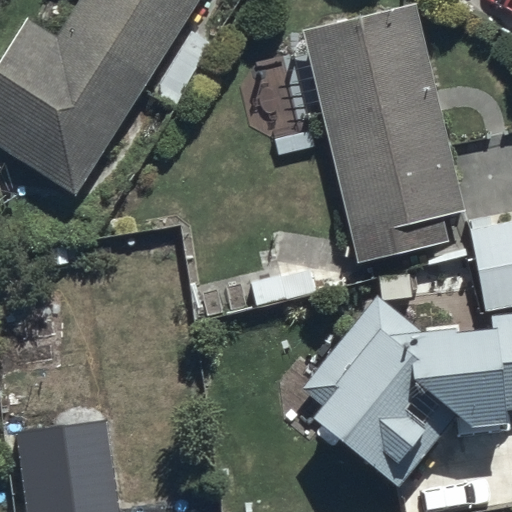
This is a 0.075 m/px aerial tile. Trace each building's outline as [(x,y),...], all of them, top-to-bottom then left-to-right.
[(0,55),(0,158),(68,201),(197,0),(78,0),(55,37),(25,17),(0,55)] [(301,33),(354,262),(463,237),(410,8),(301,33)] [(511,223),(468,233),(484,311),(511,305),(511,223)] [(285,406),(395,494),(448,428),(511,421),(511,316),(410,327),(372,297),(285,406)] [(112,511),(101,409),(0,421),(10,511),(112,511)] [(217,511),(214,485),(180,489),(182,511),(217,511)]
